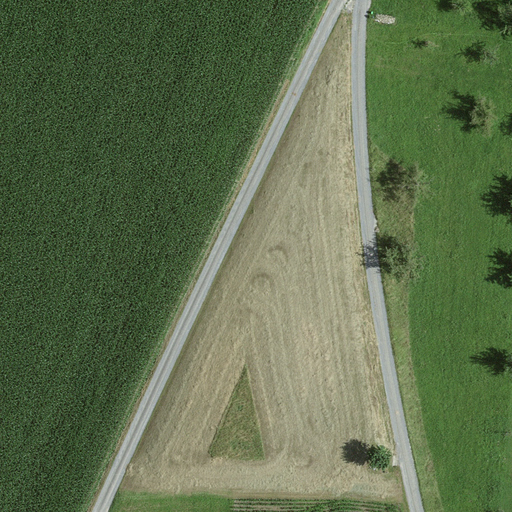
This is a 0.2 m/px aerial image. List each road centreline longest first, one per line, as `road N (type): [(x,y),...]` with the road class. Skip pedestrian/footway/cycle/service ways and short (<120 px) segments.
road 1 (unclassified): [(343,0),(104,511)]
road 2 (track): [(362,0),(352,94),(400,445),(418,511)]
